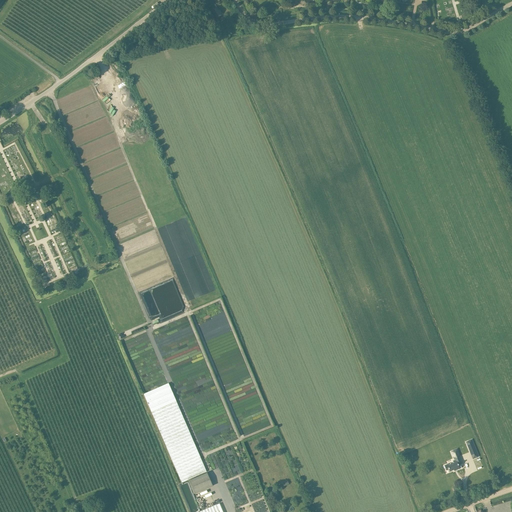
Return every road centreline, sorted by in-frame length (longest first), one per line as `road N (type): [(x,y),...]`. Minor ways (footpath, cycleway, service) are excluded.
road 1 (unclassified): [(232,0),(250,21),(265,24),(355,15),(454,33),(511,6)]
road 2 (unclassified): [(0,122),(168,0)]
